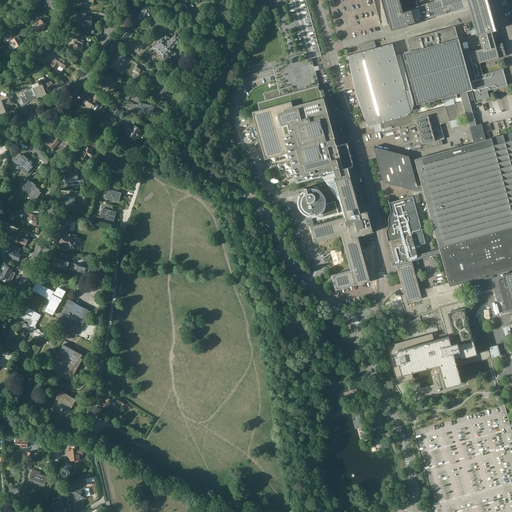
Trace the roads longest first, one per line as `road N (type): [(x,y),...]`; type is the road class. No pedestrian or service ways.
road 1 (track): [(101,501),(92,424),(117,252),(140,159)]
road 2 (unclassified): [(306,283),(248,197),(186,154),(245,36)]
road 3 (unclassified): [(351,325),(383,290),(380,240),(330,48)]
road 4 (unclassified): [(306,283),(317,260),(296,210),(264,183),(242,136),(236,101),(249,81)]
road 5 (unclassified): [(415,511),(398,426),(351,325)]
road 6 (unclassified): [(330,48),(499,5)]
road 7 (residential): [(27,269),(44,229),(52,176),(47,160),(1,130)]
road 8 (track): [(217,485),(92,424)]
road 9 (residential): [(140,159),(221,58)]
road 10 (residential): [(140,159),(85,129),(27,119)]
